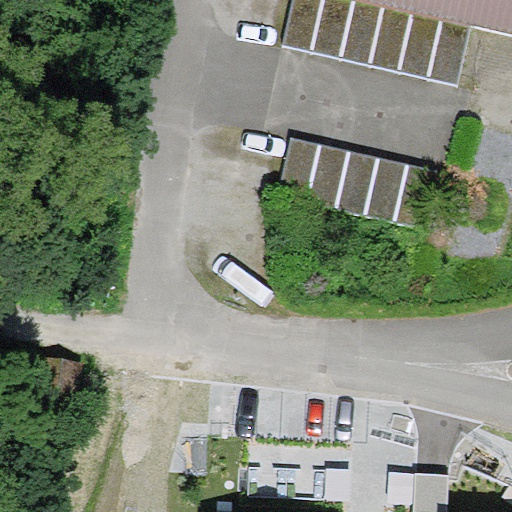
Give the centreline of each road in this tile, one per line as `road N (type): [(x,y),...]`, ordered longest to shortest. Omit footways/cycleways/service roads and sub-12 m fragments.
road 1 (residential): [(167,75),(151,247),(161,302),(194,347),(511,373)]
road 2 (residential): [(167,75),(436,132)]
road 3 (track): [(194,347),(0,327)]
